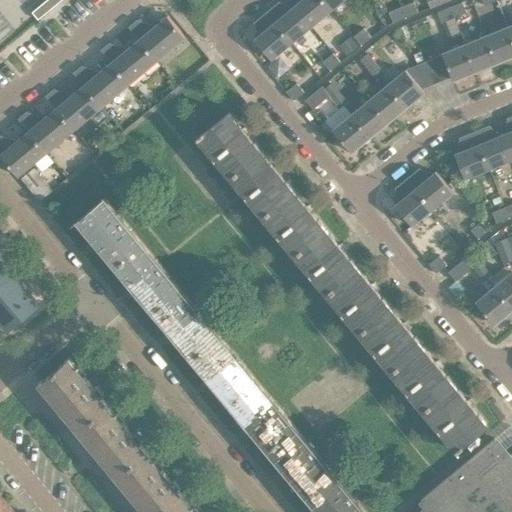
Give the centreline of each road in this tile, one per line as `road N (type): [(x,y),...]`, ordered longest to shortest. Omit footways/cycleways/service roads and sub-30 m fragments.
road 1 (residential): [(262,511),(94,300)]
road 2 (residential): [(357,192),(226,43),(224,16),(241,0)]
road 3 (residential): [(501,368),(357,192)]
road 4 (residential): [(357,192),(448,119),(511,94)]
road 5 (residential): [(0,105),(127,0)]
road 6 (residential): [(94,300),(0,178)]
road 7 (residential): [(0,376),(94,300)]
